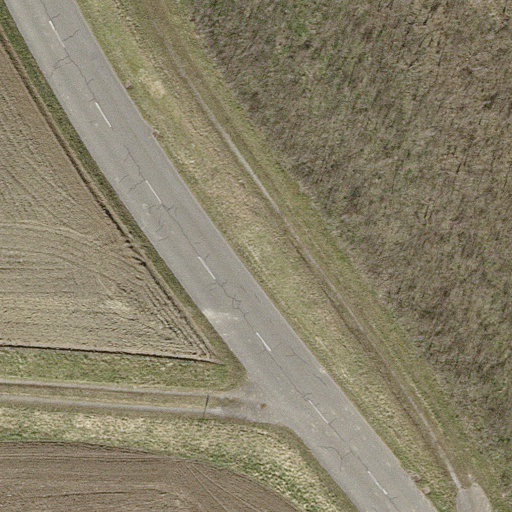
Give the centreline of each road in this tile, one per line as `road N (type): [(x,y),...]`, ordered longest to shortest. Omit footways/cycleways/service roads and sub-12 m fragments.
road 1 (unclassified): [(402,511),(155,190),(43,0)]
road 2 (track): [(0,390),(320,410)]
